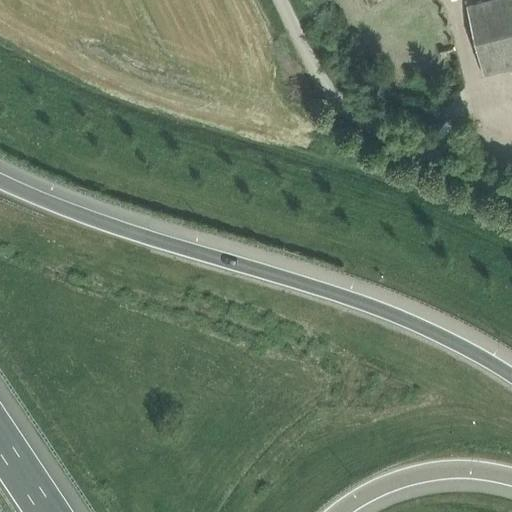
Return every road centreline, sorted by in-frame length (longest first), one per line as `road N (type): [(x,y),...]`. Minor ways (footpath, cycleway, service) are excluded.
road 1 (motorway): [(511,377),(352,299),(155,239),(0,180)]
road 2 (unclassified): [(511,193),(356,118),(322,85),(281,0)]
road 3 (motorway): [(337,511),(400,479),(448,470),(511,477)]
